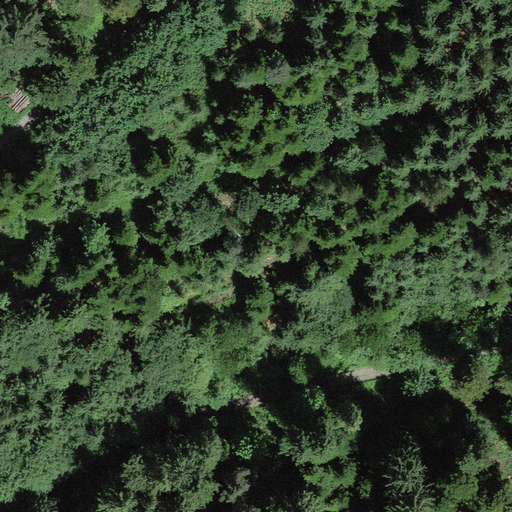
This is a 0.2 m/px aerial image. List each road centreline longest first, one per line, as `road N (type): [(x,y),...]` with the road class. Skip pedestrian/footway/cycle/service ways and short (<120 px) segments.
road 1 (track): [(511,345),(364,371),(149,425),(0,490)]
road 2 (track): [(0,143),(154,0)]
